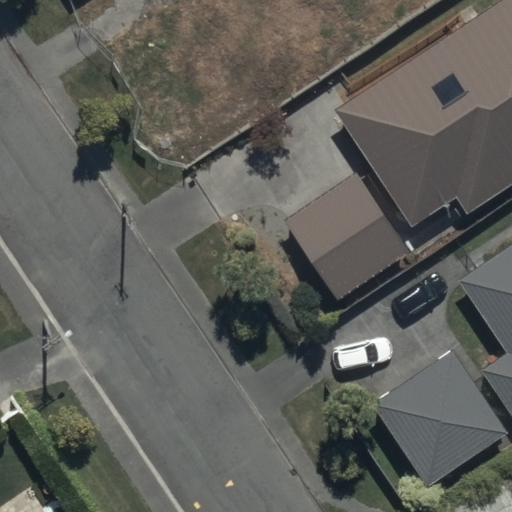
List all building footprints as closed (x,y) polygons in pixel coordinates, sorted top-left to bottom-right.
[(206,105),(255,73),(366,0),(207,0),(223,23),(173,56),(206,105)] [(511,0),(483,0),(328,101),(402,214),(449,183),(457,196),(511,160),(511,0)] [(349,167),(279,211),(326,285),(396,241),(349,167)] [(511,408),(511,230),(460,265),(509,339),(479,358),(511,408)] [(438,345),(366,392),(417,469),(489,423),(438,345)] [(511,511),(511,444),(430,497),(439,511),(511,511)]
